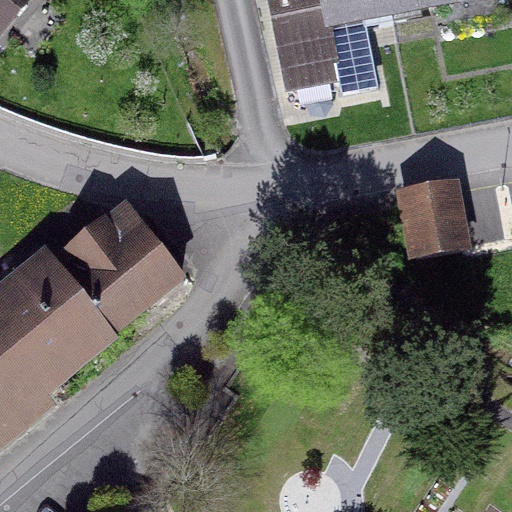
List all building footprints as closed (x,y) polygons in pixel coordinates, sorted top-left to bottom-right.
[(0,0),(0,26),(21,0),(0,0)] [(324,29),(387,17),(383,0),(285,0),(286,5),(267,8),(283,90),(334,80),(324,29)] [(383,0),(387,17),(450,4),(449,1),(455,0),(383,0)] [(459,255),(448,194),(401,203),(401,204),(412,263),(459,255)] [(0,421),(177,282),(138,231),(118,249),(104,231),(53,270),(50,266),(0,305),(0,421)]
